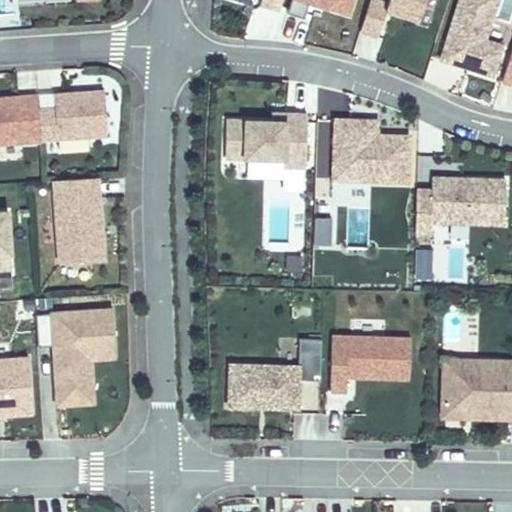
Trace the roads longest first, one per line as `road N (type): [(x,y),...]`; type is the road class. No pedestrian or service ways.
road 1 (residential): [(169,48),(159,168),(172,472)]
road 2 (residential): [(169,48),(322,64),(453,116),(511,127)]
road 3 (residential): [(172,472),(511,480)]
road 4 (residential): [(172,472),(0,474)]
